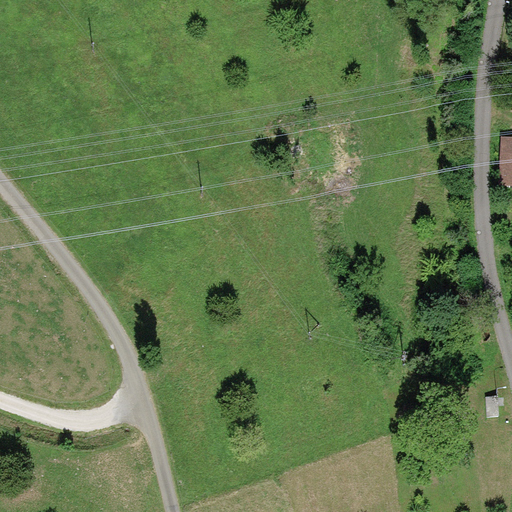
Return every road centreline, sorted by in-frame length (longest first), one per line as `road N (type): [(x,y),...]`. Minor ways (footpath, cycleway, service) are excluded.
road 1 (residential): [(497,0),(485,60),(481,194),(497,324),(511,373)]
road 2 (unclassified): [(0,186),(108,327),(141,391),(172,511)]
road 3 (track): [(141,391),(103,416),(69,423),(0,402)]
